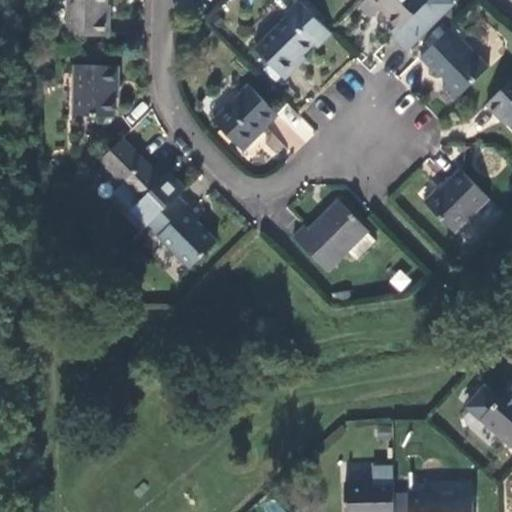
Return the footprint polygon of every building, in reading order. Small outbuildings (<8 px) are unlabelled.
[(70,0),(70,36),(108,36),(108,18),(106,18),(106,11),(106,0),(70,0)] [(430,0),(429,1),(428,0),(366,0),(361,5),(372,17),(381,8),(401,29),(409,21),(422,34),(449,9),(440,0),(430,0)] [(305,59),(301,55),(314,43),(317,45),(330,32),(300,2),(286,16),(289,18),(257,50),(286,79),(305,59)] [(470,35),(457,22),(421,57),(434,70),(435,68),(449,83),(444,89),(457,102),(490,67),(464,41),(470,35)] [(75,116),(115,116),(115,97),(115,87),(118,87),(118,66),(75,66),(75,116)] [(511,80),(485,107),(496,119),(499,117),(505,124),(511,130),(511,80)] [(243,149),(277,115),(249,86),(215,122),(243,149)] [(142,159),(122,139),(101,160),(142,200),(163,179),(142,159)] [(455,233),(488,199),(459,170),(447,182),(439,190),(437,188),(424,202),(455,233)] [(184,259),(192,267),(206,253),(218,241),(203,226),(198,221),(205,214),(194,203),(189,208),(177,197),(149,225),(184,259)] [(369,231),(339,201),(317,222),(309,231),(305,227),(293,238),(328,273),(348,252),(356,260),(375,242),(366,233),(369,231)] [(492,202),(456,232),(466,243),(501,212),(492,202)] [(400,293),(412,280),(399,269),(388,282),(400,293)] [(511,394),(508,391),(500,399),(487,388),(468,408),(511,449),(511,394)] [(393,511),(393,483),(344,484),(345,511),(393,511)] [(472,511),(472,497),(423,497),(423,493),(408,494),(408,511),(472,511)]
